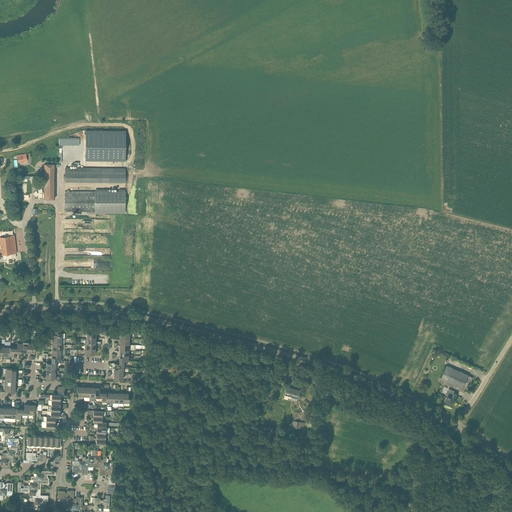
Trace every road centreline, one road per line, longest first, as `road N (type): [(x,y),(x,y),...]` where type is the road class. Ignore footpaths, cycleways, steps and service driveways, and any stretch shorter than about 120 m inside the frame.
road 1 (unclassified): [(454,428),(337,370),(192,329),(81,307),(0,313)]
road 2 (track): [(124,164),(133,144),(119,123),(82,124),(0,151)]
